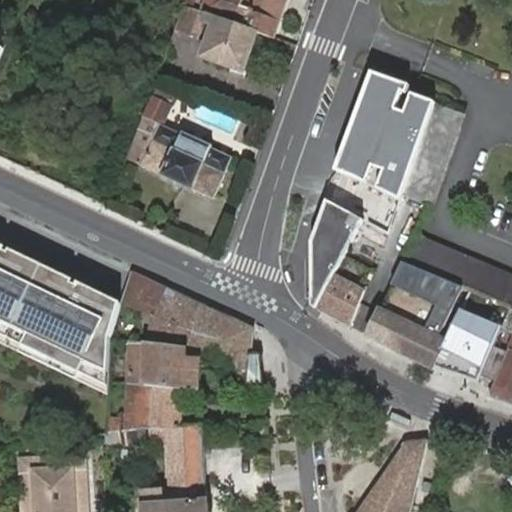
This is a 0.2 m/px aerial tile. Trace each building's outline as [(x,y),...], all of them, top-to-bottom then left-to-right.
[(200,12),(204,0),(185,0),(184,6),(195,10),(200,12)] [(213,16),(219,0),(204,0),(200,12),(209,15),(213,16)] [(258,32),(275,38),(288,0),(243,0),(243,2),(238,0),(219,0),(213,16),(258,32)] [(200,12),(195,10),(184,6),(175,31),(191,37),(193,31),(200,12)] [(213,16),(209,15),(207,22),(215,25),(210,37),(203,57),(231,67),(239,70),(244,72),(258,32),(213,16)] [(427,130),(435,104),(411,97),(406,114),(394,110),(403,84),(374,74),(362,106),(407,123),(422,128),(427,130)] [(152,97),(145,117),(129,160),(141,166),(163,176),(193,190),(215,200),(234,158),(163,126),(172,106),(152,97)] [(403,196),(429,207),(464,114),(463,113),(435,104),(427,130),(403,196)] [(400,200),(403,196),(427,130),(422,128),(407,123),(362,106),(347,145),(388,162),(378,190),(400,200)] [(358,180),(378,190),(388,162),(347,145),(338,170),(356,179),(358,180)] [(359,217),(345,210),(328,201),(313,244),(314,308),(318,310),(335,276),(365,220),(359,217)] [(511,275),(416,235),(403,263),(413,266),(447,278),(464,286),(477,291),(511,306),(511,275)] [(113,339),(123,305),(0,246),(0,336),(111,389),(112,353),(113,339)] [(440,339),(464,286),(447,278),(413,266),(403,263),(394,284),(381,310),(370,337),(399,351),(401,352),(405,344),(411,348),(408,355),(434,368),(447,342),(446,342),(440,339)] [(168,290),(133,273),(123,305),(157,316),(147,344),(187,349),(192,335),(252,356),(254,329),(168,290)] [(318,310),(352,327),(362,302),(365,291),(335,276),(318,310)] [(250,377),(252,356),(192,335),(187,349),(187,354),(237,372),(250,377)] [(128,341),(113,339),(112,353),(127,353),(128,341)] [(187,349),(147,344),(132,341),(129,386),(184,393),(186,360),(187,354),(187,349)] [(511,342),(497,381),(490,397),(511,405),(511,342)] [(401,352),(408,355),(411,348),(405,344),(401,352)] [(261,357),(252,356),(250,377),(237,372),(236,382),(249,383),(263,384),(261,357)] [(186,360),(184,393),(197,394),(199,360),(186,360)] [(184,393),(129,386),(126,431),(143,429),(152,428),(167,428),(182,427),(184,393)] [(410,426),(413,420),(394,412),(392,418),(410,426)] [(123,420),(109,419),(109,434),(122,432),(123,420)] [(152,428),(153,440),(153,450),(168,449),(171,499),(171,503),(172,507),(179,506),(179,511),(188,511),(208,511),(208,501),(205,427),(205,426),(182,427),(167,428),(152,428)] [(122,432),(109,434),(110,446),(153,440),(152,428),(143,429),(126,431),(122,432)] [(411,511),(429,441),(407,443),(359,511),(411,511)] [(90,511),(86,455),(22,459),(25,511),(90,511)] [(171,503),(171,499),(163,499),(146,500),(146,504),(146,511),(208,511),(188,511),(179,511),(179,506),(172,507),(171,503)]
